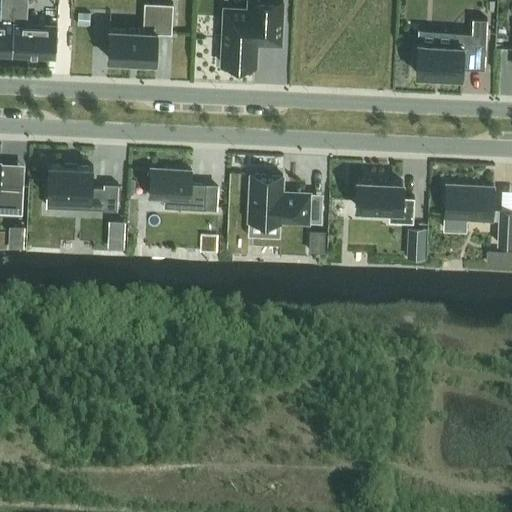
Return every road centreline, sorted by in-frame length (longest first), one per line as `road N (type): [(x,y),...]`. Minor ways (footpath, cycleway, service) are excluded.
road 1 (residential): [(511,152),(0,128)]
road 2 (residential): [(0,89),(511,111)]
